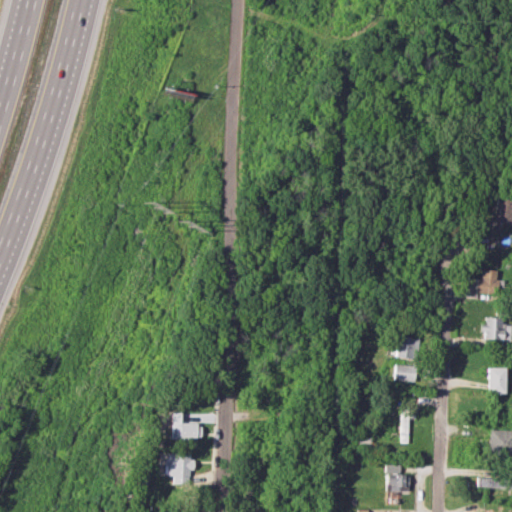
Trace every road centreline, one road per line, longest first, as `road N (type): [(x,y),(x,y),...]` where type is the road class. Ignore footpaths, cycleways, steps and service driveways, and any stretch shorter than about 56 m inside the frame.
road 1 (residential): [(240,0),(226,511)]
road 2 (motorway): [(0,252),(78,0)]
road 3 (residential): [(447,278),(438,511)]
